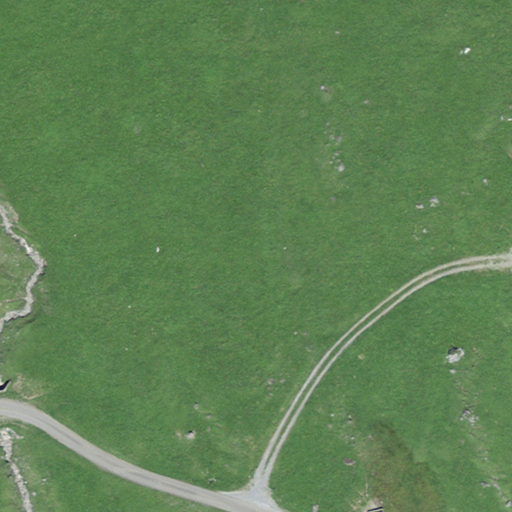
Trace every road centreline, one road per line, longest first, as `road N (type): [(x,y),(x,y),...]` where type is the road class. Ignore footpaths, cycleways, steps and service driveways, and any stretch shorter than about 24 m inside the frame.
road 1 (track): [(511,260),(432,277),(332,352),(266,459),(248,505)]
road 2 (track): [(0,407),(266,511)]
